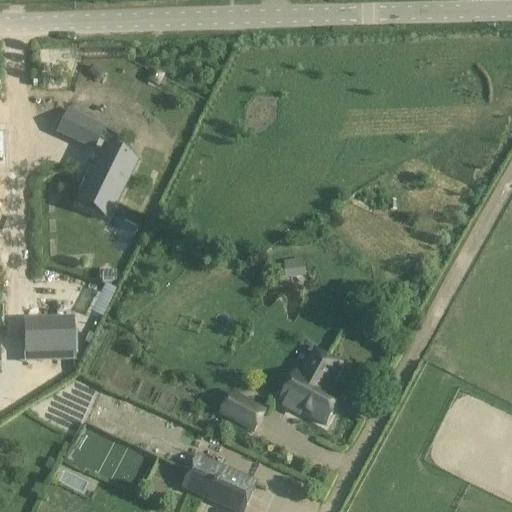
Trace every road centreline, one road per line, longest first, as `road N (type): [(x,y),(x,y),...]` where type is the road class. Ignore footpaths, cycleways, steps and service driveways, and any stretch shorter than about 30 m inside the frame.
road 1 (unclassified): [(0,24),(497,10)]
road 2 (residential): [(511,176),(329,511)]
